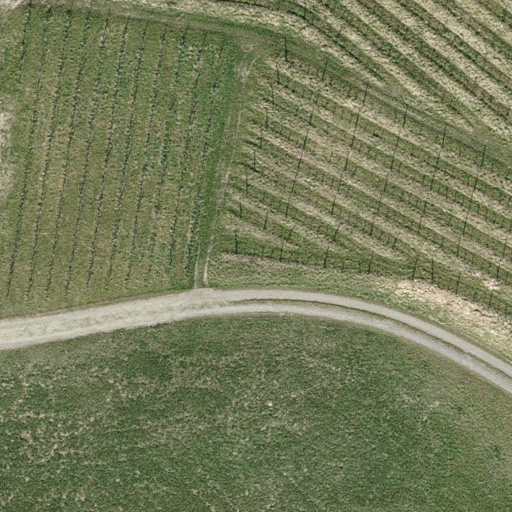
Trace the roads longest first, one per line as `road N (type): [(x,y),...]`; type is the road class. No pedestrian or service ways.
road 1 (track): [(0,335),(71,333),(285,301),(471,356),(511,385)]
road 2 (track): [(511,182),(270,50)]
